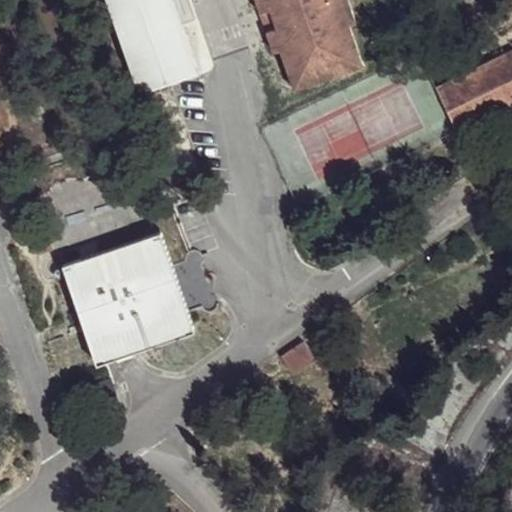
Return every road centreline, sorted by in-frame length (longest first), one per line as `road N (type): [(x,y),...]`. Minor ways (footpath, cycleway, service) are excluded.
road 1 (residential): [(511,162),(150,426)]
road 2 (unknown): [(283,328),(241,126),(203,0)]
road 3 (motorway): [(511,390),(473,437),(432,511)]
